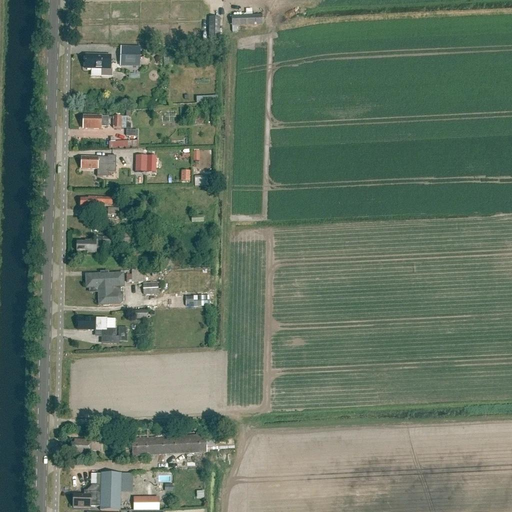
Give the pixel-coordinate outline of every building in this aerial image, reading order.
[(231,27),(261,26),(261,15),(230,17),(231,27)] [(219,39),(219,18),(208,18),(208,38),(219,39)] [(120,67),(139,67),(140,49),(121,49),(120,67)] [(111,71),(111,58),(103,58),(103,57),(86,57),(85,70),(92,70),(92,77),(101,78),(102,71),(102,70),(111,71)] [(131,128),(131,124),(126,124),(126,118),(122,117),(113,118),(113,130),(121,130),(126,130),(126,128),(131,128)] [(108,128),(108,118),(102,118),(84,118),(84,130),(101,130),(101,128),(108,128)] [(145,173),(146,157),(135,156),(134,173),(145,173)] [(116,173),(116,165),(116,157),(108,157),(108,158),(98,159),(82,158),(82,170),(96,170),(96,178),(108,178),(108,173),(116,173)] [(118,206),(119,199),(113,199),(88,198),(88,200),(81,200),(81,209),(88,209),(88,211),(97,211),(97,206),(118,206)] [(138,245),(139,232),(117,231),(117,244),(138,245)] [(161,245),(161,231),(153,231),(152,245),(161,245)] [(111,247),(111,238),(96,238),(96,242),(85,242),(85,243),(77,243),(77,252),(88,252),(88,254),(97,254),(97,250),(103,250),(104,246),(111,247)] [(126,284),(145,283),(144,270),(131,271),(131,275),(125,276),(126,284)] [(99,293),(119,293),(119,287),(124,287),(123,275),(87,277),(87,289),(90,289),(90,294),(99,293)] [(143,284),(143,296),(158,295),(158,290),(161,290),(160,284),(158,284),(157,284),(143,284)] [(119,293),(99,293),(99,306),(120,305),(123,303),(123,297),(119,295),(119,293)] [(192,297),(192,307),(208,306),(208,296),(192,297)] [(136,320),(146,320),(146,311),(135,312),(136,320)] [(116,338),(116,331),(107,330),(107,320),(79,319),(78,331),(96,332),(96,331),(101,331),(101,332),(101,338),(102,338),(116,338)] [(118,328),(118,339),(117,344),(126,344),(126,328),(118,328)] [(157,439),(132,440),(133,457),(158,456),(194,454),(205,453),(207,453),(209,453),(208,451),(218,451),(233,450),(233,448),(232,435),(212,436),(206,436),(157,439)] [(100,450),(100,441),(74,441),(74,444),(71,444),(71,453),(74,453),(74,456),(91,456),(91,450),(100,450)] [(120,511),(121,475),(101,474),(101,487),(93,486),(87,492),(84,492),(84,496),(74,496),(74,508),(90,508),(90,507),(101,508),(101,511),(120,511)] [(134,497),(134,511),(135,511),(157,511),(159,511),(159,497),(134,497)]
